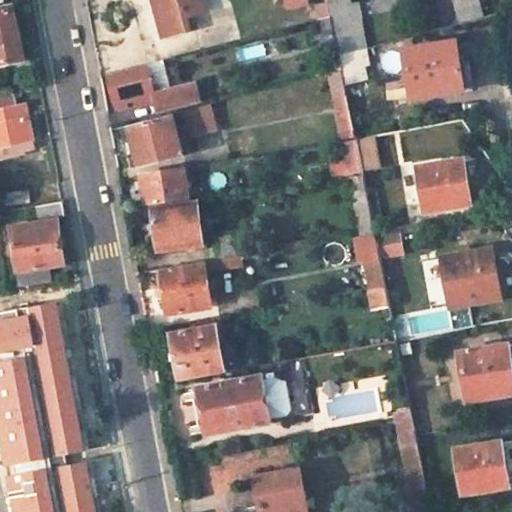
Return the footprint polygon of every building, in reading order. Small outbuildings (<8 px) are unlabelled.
[(134,0),(142,25),(159,20),(152,0),(134,0)] [(162,0),(164,6),(157,8),(164,38),(190,32),(195,22),(194,16),(214,10),(211,0),(162,0)] [(328,0),(332,16),(340,55),(367,48),(355,2),(348,3),(347,0),(328,0)] [(487,0),(451,0),(457,24),(491,15),(487,0)] [(12,8),(0,10),(0,62),(21,58),(12,8)] [(340,55),(332,16),(320,19),(330,72),(342,69),(340,55)] [(455,41),(403,48),(408,97),(452,92),(451,80),(451,66),(458,65),(455,41)] [(152,66),(114,75),(119,101),(136,97),(138,104),(157,100),(156,93),(166,91),(171,114),(203,106),(199,89),(182,93),(180,85),(173,86),(167,58),(151,62),(152,66)] [(356,138),(346,86),(342,69),(330,72),(344,140),(356,138)] [(121,108),(138,104),(136,97),(119,101),(121,108)] [(12,98),(0,99),(0,146),(30,140),(32,140),(24,105),(14,107),(12,98)] [(171,114),(130,125),(140,167),(184,157),(177,123),(205,116),(203,106),(171,114)] [(209,161),(233,156),(230,141),(229,131),(205,137),(206,146),(209,161)] [(340,141),(346,176),(350,176),(363,174),(356,138),(344,140),(340,141)] [(0,157),(23,152),(22,148),(31,146),(30,140),(0,146),(0,157)] [(461,163),(416,170),(423,214),(468,206),(464,184),(461,163)] [(185,170),(142,174),(146,204),(190,198),(185,170)] [(374,232),(363,174),(350,176),(361,234),(374,232)] [(31,189),(0,193),(0,208),(34,204),(31,189)] [(194,200),(150,206),(159,251),(202,243),(199,225),(203,224),(202,218),(205,218),(203,205),(195,206),(194,200)] [(65,203),(6,210),(10,225),(68,217),(65,203)] [(57,222),(10,228),(19,289),(52,284),(49,268),(64,266),(57,222)] [(241,229),(214,233),(219,258),(244,254),(241,229)] [(386,255),(407,254),(405,231),(385,232),(386,255)] [(361,234),(366,261),(380,258),(378,247),(374,232),(361,234)] [(492,251),(441,258),(450,307),(500,298),(496,275),(492,251)] [(366,261),(370,289),(386,287),(380,260),(380,258),(366,261)] [(205,260),(161,267),(168,312),(212,305),(205,260)] [(368,309),(389,305),(386,287),(370,289),(364,290),(368,309)] [(97,511),(57,301),(0,312),(0,434),(15,511),(97,511)] [(217,325),(173,333),(180,377),(225,369),(217,325)] [(507,345),(459,353),(466,400),(511,392),(511,375),(511,369),(507,345)] [(263,376),(199,387),(207,433),(271,422),(270,418),(287,415),(291,409),(286,381),(280,377),(263,380),(263,376)] [(399,429),(414,427),(412,416),(397,419),(399,429)] [(399,429),(415,511),(430,511),(414,427),(399,429)] [(499,442),(455,449),(462,494),(507,486),(503,464),(499,442)] [(309,511),(302,471),(257,477),(262,511),(309,511)]
